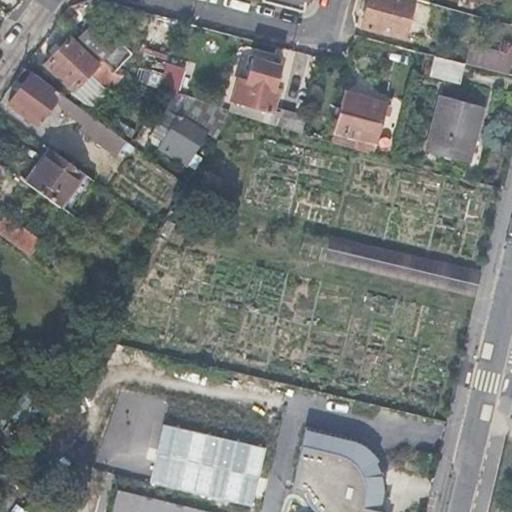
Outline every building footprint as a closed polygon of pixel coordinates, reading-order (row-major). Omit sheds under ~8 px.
[(262,0),(302,11),(305,0),(262,0)] [(414,0),(370,0),(364,26),(405,36),(414,0)] [(103,13),(94,22),(117,45),(126,35),(103,13)] [(94,22),(79,37),(102,61),(117,45),(94,22)] [(107,88),(121,75),(114,73),(113,71),(102,61),(79,37),(75,42),(69,37),(45,63),(73,88),(90,71),(107,88)] [(472,63),(476,44),(469,43),(465,62),(468,62),(472,63)] [(510,52),(476,44),(472,63),(506,72),(509,59),(510,52)] [(117,45),(102,61),(113,71),(128,56),(117,45)] [(468,62),(465,62),(438,55),(433,74),(463,81),(468,62)] [(239,77),(233,99),(273,110),(279,88),(274,87),(280,64),(253,56),(247,80),(239,77)] [(164,62),(157,84),(177,90),(184,68),(164,62)] [(38,123),(54,102),(62,91),(33,70),(9,102),(38,123)] [(347,89),(336,129),(378,141),(389,100),(347,89)] [(80,129),(93,139),(104,124),(74,102),(61,93),(54,102),(84,124),(80,129)] [(442,94),(427,150),(468,162),(483,106),(442,94)] [(205,130),(216,136),(225,120),(232,110),(189,96),(181,109),(168,101),(149,133),(162,141),(159,146),(186,162),(205,130)] [(288,116),(286,126),(302,131),(305,121),(288,116)] [(116,125),(130,136),(135,128),(120,119),(116,125)] [(115,155),(127,140),(105,123),(104,124),(93,139),(115,155)] [(336,129),(333,140),(375,152),(378,141),(336,129)] [(60,205),(84,172),(55,151),(48,145),(24,179),(39,190),(60,205)] [(54,216),(61,206),(60,205),(39,190),(32,201),(54,216)] [(0,232),(27,252),(37,238),(0,211),(0,232)] [(388,511),(387,500),(381,498),(388,462),(379,440),(354,426),(307,417),(293,480),(306,484),(313,497),(332,505),(329,511),(388,511)] [(0,473),(8,479),(23,458),(19,454),(9,446),(0,457),(0,473)]
